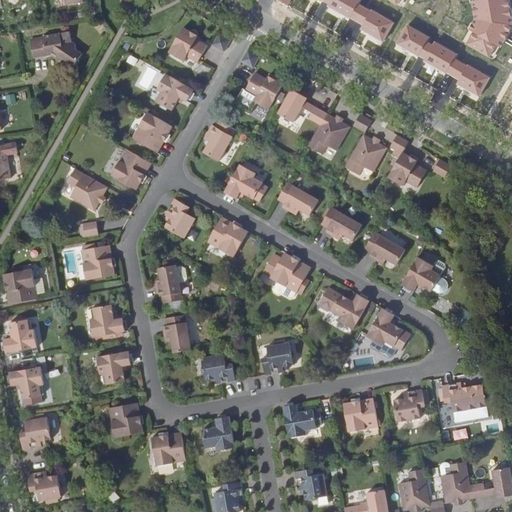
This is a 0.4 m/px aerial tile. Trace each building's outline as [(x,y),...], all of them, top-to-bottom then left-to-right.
[(361,30),(383,43),(394,22),(372,10),(372,11),(360,4),(362,0),(316,0),(320,2),(321,0),(328,4),(327,6),(350,19),(350,18),(364,25),(361,30)] [(511,13),(509,0),(389,0),(397,4),(399,0),(471,0),(475,20),(469,29),(474,32),(467,43),(493,58),(500,46),(503,48),(511,32),(511,13)] [(430,37),(407,24),(396,45),(418,57),(419,56),(425,60),(424,61),(446,73),(447,73),(460,80),(457,84),(479,97),(491,77),(468,64),(468,66),(456,59),(459,53),(436,40),(433,45),(428,41),(430,37)] [(189,35),(191,31),(183,27),(169,53),(184,61),(186,57),(198,63),(208,45),(197,39),(189,35)] [(31,41),(34,57),(54,54),(54,59),(68,61),(74,64),(80,53),(73,50),(76,44),(70,40),(68,30),(40,35),(41,40),(31,41)] [(199,36),(191,31),(189,35),(197,39),(199,36)] [(212,45),(224,52),(230,40),(219,34),(212,45)] [(259,56),(248,50),(241,62),(253,68),(259,56)] [(274,83),(266,78),(256,72),(245,90),(257,96),(254,101),(269,109),(283,84),(276,80),(274,83)] [(187,101),(193,89),(166,74),(157,90),(161,92),(156,101),(172,110),(177,101),(179,97),(183,99),(187,101)] [(292,89),(278,113),(294,122),(302,107),(309,111),(312,105),(306,101),(299,98),(301,94),(292,89)] [(13,94),(5,96),(7,104),(15,102),(13,94)] [(262,120),(266,109),(254,104),(249,115),(262,120)] [(320,125),(327,113),(316,107),(312,113),(309,118),(320,125)] [(168,134),(173,126),(147,112),(133,138),(158,152),(164,141),(162,139),(165,132),(168,134)] [(320,125),(308,146),(322,154),(327,145),(337,151),(350,127),(341,121),(340,120),(337,124),(334,123),(336,118),(335,118),(327,113),(320,125)] [(365,132),(372,120),(360,114),(354,125),(365,132)] [(237,130),(219,120),(216,127),(212,124),(206,136),(211,139),(209,142),(204,152),(219,161),(237,130)] [(364,134),(345,167),(359,174),(364,166),(374,171),(388,148),(379,143),(376,141),(374,145),(372,144),(374,140),(372,139),(364,134)] [(403,152),(409,141),(397,135),(391,146),(402,153),(403,152)] [(19,154),(17,144),(0,147),(0,181),(12,179),(8,156),(19,154)] [(145,175),(151,163),(126,149),(112,175),(137,189),(141,181),(138,179),(142,173),(145,175)] [(402,153),(388,177),(403,185),(406,181),(417,187),(427,170),(416,164),(409,159),(411,156),(403,152),(402,153)] [(445,177),(451,165),(440,159),(433,171),(445,177)] [(240,164),(225,192),(236,199),(239,194),(241,191),(245,193),(259,202),(268,186),(254,177),(256,173),(240,164)] [(103,195),(108,187),(75,169),(67,182),(76,187),(70,197),(94,210),(100,201),(101,200),(97,198),(99,194),(103,197),(103,195)] [(288,181),(278,199),(284,203),(282,207),(293,213),(296,207),(299,209),(310,215),(319,200),(288,181)] [(66,183),(60,192),(67,197),(73,187),(66,183)] [(170,217),(168,220),(165,227),(185,238),(196,218),(187,213),(190,207),(175,198),(166,215),(170,217)] [(331,207),(322,224),(328,228),(326,231),(337,237),(340,232),(344,234),(353,240),(362,224),(331,207)] [(234,257),(248,232),(240,227),(239,230),(232,227),(234,223),(222,216),(208,242),(234,257)] [(86,237),(99,234),(96,222),(83,224),(86,237)] [(375,231),(365,249),(372,253),(370,256),(381,262),(384,257),(388,259),(397,265),(406,249),(375,231)] [(108,254),(112,254),(110,245),(97,248),(96,243),(81,246),(87,280),(115,274),(113,261),(109,262),(108,254)] [(297,292),(311,267),(299,260),(297,263),(291,260),(293,257),(285,252),(271,278),(297,292)] [(418,256),(402,284),(414,291),(417,287),(418,283),(422,286),(432,291),(432,290),(440,276),(441,275),(432,269),(434,266),(418,256)] [(161,283),(155,284),(158,297),(162,296),(163,303),(183,299),(176,264),(159,267),(161,278),(161,283)] [(4,291),(6,304),(34,299),(29,269),(1,275),(3,284),(6,283),(7,290),(4,291)] [(445,278),(440,276),(432,290),(437,292),(446,292),(449,290),(450,285),(445,278)] [(35,279),(35,291),(43,290),(43,278),(35,279)] [(354,328),(370,300),(358,294),(356,298),(354,301),(350,299),(341,294),(331,310),(340,315),(338,319),(354,328)] [(115,319),(114,316),(112,304),(94,307),(95,318),(91,319),(94,337),(126,331),(123,318),(118,319),(115,319)] [(393,319),(395,315),(383,308),(367,336),(383,345),(385,341),(397,347),(402,350),(411,334),(404,329),(395,324),(391,322),(393,319)] [(172,343),(174,353),(192,350),(185,314),(166,318),(167,325),(163,326),(165,338),(171,337),(172,343)] [(12,337),(9,338),(4,339),(6,352),(38,346),(34,329),(30,330),(28,319),(9,322),(12,335),(12,337)] [(385,341),(383,345),(383,346),(383,349),(390,354),(394,353),(397,347),(385,341)] [(263,358),(266,375),(278,373),(284,372),(283,366),(287,366),(294,364),(290,342),(267,346),(269,356),(263,358)] [(123,365),(127,365),(132,364),(129,350),(98,356),(101,374),(106,373),(107,384),(126,380),(124,368),(123,365)] [(217,384),(224,382),(236,380),(233,363),(226,364),(224,354),(202,358),(206,380),(213,379),(216,378),(217,384)] [(21,384),(21,387),(24,405),(43,401),(40,385),(44,384),(41,366),(10,372),(12,385),(18,384),(21,384)] [(453,402),(454,412),(477,408),(473,386),(462,388),(461,382),(443,386),(446,403),(453,402)] [(395,400),(398,422),(421,418),(419,408),(426,407),(423,389),(404,393),(405,398),(395,400)] [(354,405),(353,402),(344,403),(349,431),(379,426),(374,398),(361,400),(361,404),(354,405)] [(137,416),(141,415),(138,402),(110,407),(115,437),(144,432),(142,422),(139,424),(137,416)] [(298,409),(297,404),(284,406),(289,437),(307,434),(306,430),(317,428),(313,409),(303,411),(299,412),(298,409)] [(27,431),(23,431),(20,432),(23,450),(42,446),(41,441),(52,439),(48,416),(25,420),(26,426),(27,431)] [(218,450),(235,447),(230,416),(217,418),(217,423),(218,426),(213,427),(203,429),(206,448),(217,446),(218,450)] [(472,427),(465,428),(466,438),(474,437),(472,427)] [(187,460),(181,431),(168,434),(169,438),(162,439),(161,435),(152,437),(157,466),(187,460)] [(464,500),(473,498),(471,485),(466,461),(451,464),(452,474),(442,475),(446,503),(457,501),(459,501),(458,496),(461,496),(462,500),(464,500)] [(511,476),(510,467),(493,470),(496,487),(488,488),(489,495),(497,494),(505,492),(505,497),(511,495),(511,476)] [(313,468),(295,471),(299,490),(304,489),(305,492),(306,499),(328,495),(324,473),(314,475),(313,468)] [(431,505),(424,469),(408,472),(410,481),(399,483),(405,510),(415,509),(417,508),(416,504),(420,503),(420,507),(422,507),(431,506),(431,505)] [(38,490),(38,494),(39,500),(62,496),(58,474),(47,476),(46,471),(28,474),(31,492),(34,491),(38,490)] [(234,511),(241,511),(240,503),(239,501),(245,500),(241,481),(224,484),(225,491),(215,492),(218,511),(234,511)] [(471,485),(473,498),(485,496),(484,489),(483,483),(471,485)] [(389,511),(385,489),(367,492),(369,503),(361,505),(362,511),(389,511)] [(113,503),(119,498),(114,491),(108,496),(113,503)] [(431,508),(432,511),(445,511),(444,502),(431,505),(431,506),(431,508)]
